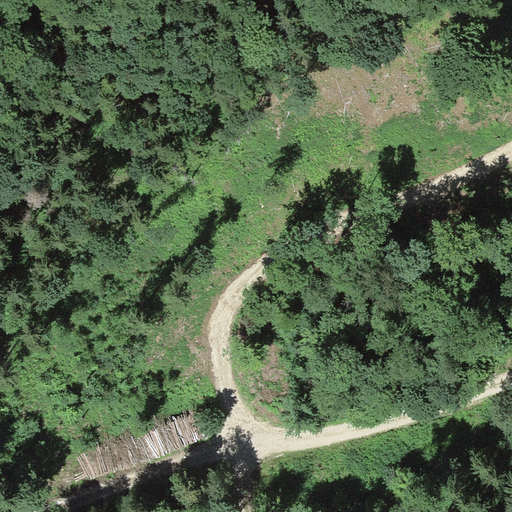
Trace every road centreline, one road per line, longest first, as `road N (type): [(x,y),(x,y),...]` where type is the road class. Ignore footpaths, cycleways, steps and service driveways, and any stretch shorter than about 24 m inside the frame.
road 1 (track): [(511,127),(233,286),(230,448)]
road 2 (track): [(230,448),(441,411),(511,386)]
road 3 (track): [(46,511),(230,448)]
